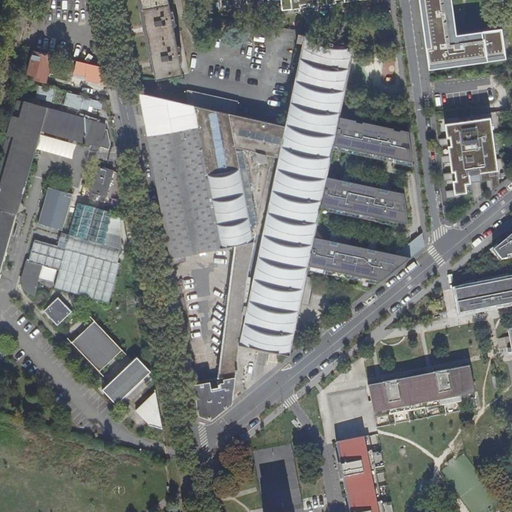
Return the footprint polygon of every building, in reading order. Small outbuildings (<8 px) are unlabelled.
[(141,0),(156,78),(183,73),(180,59),(183,59),(180,43),(177,43),(174,24),(176,23),(174,9),(171,9),(169,0),(141,0)] [(349,0),(271,0),(272,1),(278,0),(279,0),(281,10),(349,0)] [(422,0),(418,0),(425,44),(429,44),(422,0)] [(422,0),(429,44),(425,44),(428,64),(505,52),(501,26),(481,29),(482,36),(450,41),(449,36),(447,21),(443,0),(422,0)] [(482,36),(481,29),(456,32),(450,0),(443,0),(447,21),(449,36),(450,41),(482,36)] [(233,262),(218,379),(198,384),(197,373),(192,374),(199,413),(211,418),(231,402),(238,344),(289,355),(290,355),(309,264),(320,208),(321,204),(333,148),(334,144),(355,44),(304,35),(286,126),(236,115),(185,103),(140,92),(171,263),(186,261),(184,255),(242,244),(239,263),(233,262)] [(50,65),(53,54),(34,50),(28,73),(38,76),(37,79),(46,81),(48,73),(54,74),(56,66),(50,65)] [(505,52),(428,64),(429,67),(506,56),(505,52)] [(77,60),(74,71),(86,75),(86,78),(107,83),(104,66),(77,60)] [(59,90),(41,86),(38,98),(56,102),(59,90)] [(188,90),(185,103),(236,115),(239,102),(188,90)] [(95,98),(70,93),(67,105),(92,111),(93,107),(105,110),(106,103),(95,100),(95,98)] [(88,119),(47,107),(19,99),(14,116),(13,116),(8,133),(15,135),(0,189),(0,273),(1,273),(41,129),(100,146),(105,124),(97,122),(98,118),(89,116),(89,119),(88,119)] [(48,103),(47,107),(88,119),(89,115),(48,103)] [(409,129),(340,115),(334,144),(413,160),(409,129)] [(446,189),(447,196),(459,195),(459,191),(472,190),(471,181),(487,179),(488,193),(500,183),(491,116),(445,122),(447,136),(439,137),(440,144),(448,143),(450,153),(441,154),(442,162),(451,161),(452,170),(443,172),(445,179),(453,178),(454,188),(446,189)] [(413,160),(334,144),(333,148),(414,164),(413,160)] [(105,201),(113,170),(98,166),(90,197),(105,201)] [(343,179),(327,176),(321,204),(397,220),(408,222),(404,191),(389,188),(390,181),(382,180),(381,186),(351,180),(352,174),(344,172),(343,179)] [(39,222),(64,229),(74,193),(49,186),(39,222)] [(94,207),(79,202),(70,234),(85,238),(94,207)] [(397,220),(321,204),(320,208),(397,224),(397,220)] [(104,244),(113,212),(98,207),(89,239),(104,244)] [(118,232),(109,229),(105,243),(114,245),(118,232)] [(422,231),(397,252),(411,255),(424,244),(422,231)] [(330,239),(315,236),(309,264),(382,279),(411,255),(397,252),(376,248),(378,241),(370,240),(368,247),(339,241),(340,234),(332,232),(330,239)] [(122,249),(69,235),(55,287),(64,290),(74,251),(77,251),(66,290),(80,294),(90,255),(92,256),(82,294),(89,296),(99,258),(101,258),(90,297),(99,299),(109,260),(110,261),(100,299),(108,302),(122,249)] [(511,235),(494,250),(502,260),(511,258),(511,235)] [(58,269),(64,245),(37,238),(31,261),(30,261),(24,281),(26,282),(25,286),(32,293),(35,294),(37,286),(40,287),(41,283),(38,282),(43,265),(56,268),(58,269)] [(382,279),(309,264),(308,268),(378,282),(382,279)] [(38,282),(41,283),(49,285),(51,286),(56,268),(43,265),(38,282)] [(511,279),(455,290),(459,310),(511,300),(511,279)] [(180,280),(175,281),(178,300),(183,299),(180,280)] [(72,312),(59,299),(46,311),(59,325),(72,312)] [(511,300),(459,310),(460,314),(511,303),(511,300)] [(185,305),(179,306),(186,341),(192,339),(185,305)] [(121,346),(95,318),(71,340),(97,368),(121,346)] [(0,361),(10,352),(1,342),(0,342),(0,361)] [(150,368),(136,353),(100,386),(114,401),(147,370),(150,368)] [(447,370),(448,374),(456,373),(456,371),(471,369),(470,366),(447,370)] [(439,376),(428,378),(427,377),(406,381),(406,383),(398,384),(397,380),(387,382),(388,386),(377,388),(377,387),(369,388),(375,417),(394,413),(396,423),(409,421),(408,411),(444,404),(446,414),(460,411),(458,401),(476,398),(471,369),(456,371),(456,373),(448,374),(447,370),(438,372),(439,376)] [(149,372),(147,370),(114,401),(116,403),(149,372)] [(438,372),(397,380),(398,384),(406,383),(406,381),(427,377),(428,378),(439,376),(438,372)] [(163,424),(156,387),(134,408),(147,422),(163,424)] [(351,506),(353,506),(354,511),(393,511),(391,502),(381,504),(374,468),(384,466),(382,452),(372,454),(368,436),(339,441),(342,456),(343,456),(345,464),(341,465),(342,474),(347,473),(349,485),(347,485),(351,506)] [(336,442),(341,465),(345,464),(343,456),(342,456),(339,441),(336,442)] [(349,511),(354,511),(353,506),(351,506),(347,485),(349,485),(347,473),(342,474),(349,511)]
